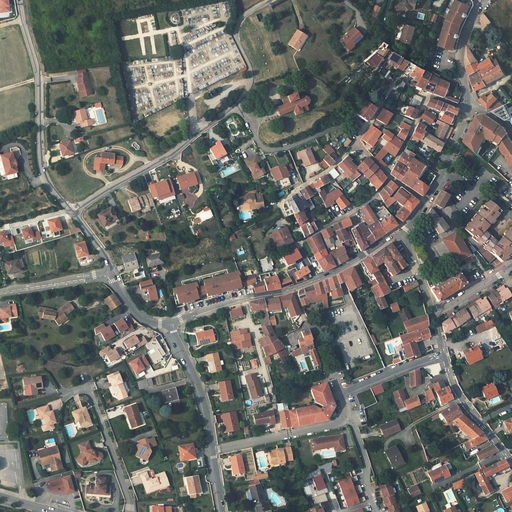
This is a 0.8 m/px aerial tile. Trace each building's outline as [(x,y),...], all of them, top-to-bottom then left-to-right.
[(0,0),(0,12),(9,11),(7,0),(0,0)] [(408,7),(411,8),(415,9),(417,0),(405,0),(396,7),(400,13),(405,9),(407,11),(408,7)] [(470,9),(471,7),(456,0),(455,0),(447,18),(440,43),(446,45),(445,47),(447,47),(446,49),(453,51),(454,47),(456,48),(458,42),(457,41),(462,26),(466,16),(467,14),(465,13),(468,8),(470,9)] [(376,17),(381,8),(376,5),(371,14),(376,17)] [(480,18),(482,25),(484,28),(490,23),(483,14),(480,18)] [(405,24),(403,32),(404,32),(403,36),(402,36),(400,42),(410,45),(416,27),(405,24)] [(351,43),(353,45),(361,37),(353,28),(347,34),(348,35),(345,37),(345,36),(340,41),(346,48),(351,43)] [(299,44),(301,45),(306,36),(297,30),(288,44),(296,49),(299,44)] [(488,71),(499,64),(500,64),(497,59),(493,61),(490,58),(480,64),(471,49),(475,45),(469,39),(467,48),(466,55),(466,59),(466,61),(467,65),(470,75),(482,69),(485,73),(488,71)] [(382,47),(365,62),(372,72),(389,50),(382,47)] [(398,66),(402,59),(402,58),(393,52),(388,60),(398,66)] [(411,73),(415,67),(402,59),(398,66),(397,68),(402,71),(405,67),(409,70),(408,71),(411,73)] [(504,74),(499,64),(488,71),(485,73),(482,69),(470,75),(471,77),(472,80),(477,77),(482,88),(487,85),(486,84),(504,74)] [(423,71),(415,67),(411,73),(410,76),(414,78),(413,81),(418,83),(423,71)] [(427,82),(430,75),(423,71),(418,83),(417,86),(423,90),(427,82)] [(79,79),(76,80),(81,98),(92,95),(86,73),(84,73),(78,75),(79,79)] [(380,73),(377,77),(385,87),(388,85),(380,73)] [(438,79),(430,75),(427,82),(435,86),(438,79)] [(477,77),(472,80),(473,84),(476,91),(482,88),(477,77)] [(452,87),(438,79),(435,86),(432,94),(438,96),(443,98),(446,89),(450,91),(452,87)] [(435,86),(427,82),(423,90),(432,94),(435,86)] [(494,112),(505,106),(499,99),(500,98),(493,92),(486,95),(481,101),(489,109),(494,112)] [(276,108),(279,116),(293,110),(296,116),(303,113),(303,112),(308,110),(306,106),(309,104),(310,101),(309,98),(306,96),(302,96),(297,98),(296,93),(294,94),(294,93),(287,96),(287,97),(282,99),(284,104),(276,108)] [(415,95),(413,99),(420,103),(422,98),(415,95)] [(418,108),(420,103),(413,99),(410,104),(418,108)] [(440,110),(443,104),(430,99),(426,106),(439,111),(440,110)] [(363,100),(356,112),(368,122),(373,115),(377,109),(363,100)] [(505,106),(494,112),(502,117),(509,113),(510,116),(511,115),(506,105),(505,106)] [(413,119),(417,110),(408,106),(404,115),(413,119)] [(447,106),(444,112),(452,116),(454,117),(456,112),(457,110),(447,106)] [(84,109),(73,112),(76,124),(81,122),(82,127),(92,124),(91,119),(86,120),(84,109)] [(386,126),(389,123),(391,119),(390,119),(392,115),(382,109),(376,119),(386,126)] [(430,124),(433,120),(435,118),(425,111),(420,118),(430,124)] [(452,116),(444,112),(441,118),(438,116),(437,118),(440,120),(449,124),(452,116)] [(501,144),(508,135),(509,134),(505,128),(502,127),(503,126),(484,115),(477,116),(471,129),(465,141),(479,154),(489,136),(497,141),(497,142),(498,141),(501,144)] [(401,123),(410,127),(412,122),(404,118),(401,123)] [(398,128),(402,129),(407,132),(410,127),(401,123),(398,128)] [(418,123),(412,136),(419,141),(425,133),(422,131),(425,127),(418,123)] [(441,142),(442,140),(449,126),(442,123),(440,126),(434,138),(441,142)] [(375,139),(376,140),(380,133),(371,126),(361,140),(368,144),(370,146),(375,139)] [(453,128),(449,126),(442,140),(446,142),(453,128)] [(349,134),(354,138),(358,133),(355,129),(349,134)] [(404,140),(407,132),(402,129),(397,136),(404,140)] [(393,137),(387,131),(384,135),(383,134),(381,138),(388,143),(388,144),(393,137)] [(351,141),(354,138),(349,134),(349,133),(346,135),(351,141)] [(425,133),(419,141),(429,147),(434,138),(425,133)] [(511,141),(508,135),(501,144),(500,145),(508,157),(511,164),(511,141)] [(416,147),(419,141),(412,136),(408,143),(416,147)] [(388,144),(388,143),(385,146),(382,149),(387,152),(393,157),(402,143),(393,137),(388,144)] [(346,147),(350,141),(346,138),(342,144),(346,147)] [(443,144),(441,142),(434,138),(429,147),(438,152),(441,146),(443,144)] [(69,141),(59,144),(62,156),(72,153),(69,141)] [(226,154),(220,141),(212,145),(213,147),(209,149),(212,153),(208,155),(211,162),(226,154)] [(331,148),(328,144),(322,148),(328,155),(323,160),(330,167),(334,163),(333,161),(337,158),(334,153),(335,153),(333,151),(331,148)] [(310,148),(300,151),(302,156),(301,157),(304,165),(315,162),(310,148)] [(380,160),(387,152),(382,149),(376,155),(380,160)] [(398,161),(407,167),(412,159),(414,155),(404,149),(402,153),(401,152),(398,158),(399,159),(398,161)] [(113,162),(122,163),(122,157),(114,156),(114,154),(101,152),(100,158),(94,158),(93,170),(103,171),(104,163),(113,164),(113,162)] [(9,155),(0,157),(0,166),(3,177),(14,174),(13,168),(12,162),(11,162),(9,155)] [(256,155),(244,161),(248,168),(249,168),(252,174),(251,174),(254,179),(263,175),(260,170),(258,171),(256,164),(260,162),(256,155)] [(354,170),(356,168),(353,164),(350,161),(352,159),(348,155),(337,165),(352,182),(357,178),(359,175),(354,170)] [(380,160),(376,155),(374,157),(385,169),(387,166),(380,160)] [(364,161),(356,168),(354,170),(359,175),(372,163),(367,157),(364,161)] [(415,179),(424,166),(417,162),(412,159),(407,167),(406,168),(407,169),(405,172),(415,179)] [(420,159),(417,162),(424,166),(426,168),(428,165),(420,159)] [(390,173),(395,178),(403,166),(397,162),(390,173)] [(273,177),(276,191),(278,190),(275,180),(288,176),(288,174),(292,173),(293,173),(293,172),(293,171),(293,170),(292,169),(293,168),(291,163),(279,168),(278,167),(269,170),(273,177)] [(372,163),(359,175),(357,178),(361,183),(364,181),(367,179),(377,168),(375,165),(372,163)] [(406,168),(403,166),(395,178),(398,180),(399,181),(405,172),(407,169),(406,168)] [(328,173),(332,178),(338,174),(333,168),(328,173)] [(381,173),(377,168),(367,179),(376,189),(386,178),(381,173)] [(428,188),(415,179),(405,172),(399,181),(411,189),(422,196),(425,191),(428,188)] [(187,185),(196,182),(193,173),(177,178),(181,189),(188,187),(187,185)] [(325,175),(319,178),(320,180),(317,181),(311,183),(301,190),(306,200),(309,198),(312,196),(309,190),(315,187),(316,189),(317,191),(320,190),(319,187),(329,182),(325,175)] [(289,178),(282,181),(284,188),(291,185),(289,178)] [(159,199),(174,194),(169,179),(154,184),(158,196),(159,199)] [(158,196),(154,184),(153,181),(147,183),(153,198),(158,196)] [(390,181),(386,186),(393,192),(397,188),(395,186),(390,181)] [(386,186),(383,190),(389,196),(390,195),(393,192),(386,186)] [(400,187),(392,198),(395,201),(397,203),(402,207),(409,213),(414,207),(417,202),(412,198),(404,190),(400,187)] [(326,195),(323,189),(318,193),(322,202),(326,199),(332,195),(332,194),(338,190),(337,189),(326,195)] [(332,201),(335,200),(342,195),(338,190),(332,194),(332,195),(326,199),(328,203),(332,201)] [(378,194),(383,202),(384,202),(384,200),(387,198),(389,196),(383,190),(380,192),(378,194)] [(449,196),(446,194),(440,191),(436,199),(433,204),(441,209),(445,202),(449,196)] [(143,206),(144,208),(145,212),(150,210),(148,207),(154,205),(150,194),(135,199),(135,198),(128,201),(131,212),(139,209),(139,208),(143,206)] [(174,194),(159,199),(160,203),(176,198),(174,194)] [(247,206),(251,205),(255,205),(256,208),(256,209),(263,208),(261,194),(256,194),(256,197),(254,197),(254,195),(246,196),(247,205),(247,206)] [(349,204),(342,195),(335,200),(342,210),(349,204)] [(291,208),(294,214),(302,210),(301,209),(307,206),(304,199),(300,201),(299,199),(297,199),(295,201),(292,196),(287,199),(291,208)] [(314,207),(309,198),(306,200),(311,209),(314,207)] [(395,201),(392,198),(389,201),(385,205),(387,208),(391,204),(395,201)] [(495,221),(493,220),(492,219),(494,216),(496,218),(501,211),(496,206),(496,205),(494,203),(493,204),(489,201),(486,203),(485,203),(478,210),(479,212),(476,215),(476,214),(475,214),(473,217),(473,218),(472,218),(470,219),(471,221),(469,223),(471,224),(468,229),(471,233),(470,235),(472,236),(471,237),(477,242),(478,242),(481,244),(489,236),(484,231),(485,230),(491,223),(493,224),(495,221)] [(360,209),(363,213),(366,219),(364,221),(368,225),(377,220),(374,216),(367,204),(360,209)] [(111,223),(110,222),(108,218),(114,214),(115,214),(111,207),(97,215),(104,227),(111,223)] [(402,222),(409,213),(402,207),(395,216),(402,222)] [(284,211),(286,217),(294,214),(291,208),(284,211)] [(385,208),(374,216),(377,220),(385,234),(397,225),(390,215),(385,208)] [(307,219),(302,210),(294,214),(300,227),(306,224),(304,221),(307,219)] [(440,222),(439,220),(431,210),(428,213),(426,216),(438,234),(446,229),(440,222)] [(61,230),(58,218),(47,221),(50,233),(61,230)] [(336,233),(340,243),(347,240),(348,240),(343,228),(351,225),(347,218),(344,219),(333,225),(336,233)] [(385,234),(377,220),(368,225),(365,227),(363,223),(357,225),(358,227),(367,247),(373,242),(385,234)] [(306,224),(300,227),(301,230),(304,238),(317,230),(312,222),(309,224),(308,223),(306,224)] [(511,225),(509,229),(511,231),(509,234),(507,232),(506,231),(503,233),(505,234),(499,240),(502,242),(499,245),(497,243),(491,238),(484,247),(496,257),(501,261),(504,259),(509,253),(510,255),(511,253),(511,225)] [(286,227),(275,232),(277,237),(279,242),(282,247),(293,241),(288,233),(286,227)] [(326,245),(334,242),(331,236),(333,235),(329,227),(321,232),(326,245)] [(367,247),(358,227),(351,230),(361,251),(367,247)] [(24,239),(33,237),(34,240),(40,238),(38,231),(32,233),(30,228),(21,230),(24,239)] [(12,235),(7,236),(5,231),(0,232),(0,242),(3,242),(4,247),(14,244),(12,235)] [(455,232),(443,240),(456,262),(468,254),(455,232)] [(306,240),(314,255),(324,250),(318,233),(311,237),(306,240)] [(491,238),(489,236),(481,244),(484,247),(491,238)] [(348,242),(347,240),(340,243),(341,247),(342,247),(343,248),(349,245),(349,246),(355,244),(353,239),(348,242)] [(84,242),(75,245),(78,258),(87,255),(84,242)] [(391,243),(383,248),(399,271),(406,266),(391,243)] [(345,253),(343,248),(342,247),(341,247),(330,253),(336,266),(348,259),(344,253),(345,253)] [(488,264),(496,257),(484,247),(483,248),(478,253),(488,264)] [(392,275),(399,271),(383,248),(377,253),(375,254),(376,255),(376,256),(375,257),(379,265),(385,261),(386,262),(385,262),(385,263),(385,264),(385,265),(386,266),(388,269),(389,268),(390,270),(389,271),(392,275)] [(327,256),(324,250),(314,255),(316,261),(323,272),(334,267),(329,255),(327,256)] [(299,253),(293,255),(291,251),(282,255),(287,265),(302,257),(299,253)] [(160,253),(145,257),(148,267),(163,263),(160,253)] [(126,271),(132,269),(137,268),(138,268),(134,254),(122,257),(125,268),(126,271)] [(379,265),(375,257),(374,255),(370,258),(376,267),(379,265)] [(4,264),(7,274),(20,270),(19,268),(24,267),(21,259),(17,260),(12,261),(11,258),(4,261),(5,263),(4,264)] [(364,277),(369,286),(376,282),(374,278),(380,275),(376,267),(370,258),(369,258),(361,263),(367,275),(364,277)] [(298,278),(305,275),(310,272),(307,266),(299,271),(297,271),(295,267),(291,270),(288,271),(290,276),(296,273),(298,278)] [(340,274),(344,281),(349,291),(360,285),(352,267),(340,274)] [(241,279),(239,271),(204,281),(205,286),(207,293),(208,296),(211,295),(222,292),(227,291),(237,288),(244,286),(241,279)] [(306,279),(305,275),(298,278),(296,273),(290,276),(290,277),(279,281),(282,288),(293,284),(306,279)] [(458,273),(430,290),(438,302),(466,285),(458,273)] [(335,276),(338,284),(341,283),(344,281),(340,274),(338,275),(335,276)] [(241,279),(244,286),(252,283),(256,283),(256,281),(254,275),(241,279)] [(270,276),(263,278),(264,282),(266,288),(267,291),(270,291),(277,289),(280,289),(276,275),(270,276)] [(341,293),(338,284),(335,276),(320,283),(322,288),(328,286),(330,292),(331,296),(340,293),(341,293)] [(150,280),(139,283),(141,290),(147,288),(151,301),(158,299),(154,286),(152,286),(150,280)] [(369,286),(380,309),(386,306),(382,296),(389,292),(383,281),(378,284),(376,282),(369,286)] [(416,281),(403,287),(405,291),(410,289),(417,285),(416,281)] [(256,283),(252,283),(255,293),(258,292),(265,291),(264,289),(266,288),(264,282),(256,283)] [(175,294),(177,294),(180,304),(184,303),(194,300),(199,299),(198,296),(196,289),(198,288),(197,283),(173,289),(175,294)] [(325,293),(330,292),(328,286),(322,288),(320,283),(313,285),(315,295),(313,295),(314,302),(322,305),(322,299),(326,297),(325,293)] [(298,293),(300,299),(306,297),(313,295),(315,295),(313,285),(304,289),(300,291),(298,293)] [(196,289),(198,296),(207,293),(205,286),(198,288),(196,289)] [(506,288),(505,289),(503,290),(501,287),(495,291),(502,301),(510,296),(506,288)] [(495,308),(499,305),(498,304),(502,301),(495,291),(494,290),(491,292),(492,294),(490,295),(489,300),(491,302),(495,308)] [(114,294),(106,299),(113,309),(121,304),(114,294)] [(291,317),(300,313),(294,296),(290,294),(284,297),(287,307),(291,317)] [(314,302),(313,295),(306,297),(300,299),(302,306),(314,302)] [(287,307),(284,297),(278,298),(280,308),(287,307)] [(278,298),(263,300),(266,311),(280,309),(280,308),(278,298)] [(113,309),(106,299),(104,300),(111,310),(113,309)] [(269,317),(266,311),(263,300),(263,299),(249,303),(251,312),(262,309),(264,318),(260,320),(262,328),(264,327),(270,325),(268,318),(269,317)] [(485,312),(486,313),(491,310),(487,304),(486,302),(481,301),(480,302),(479,300),(475,302),(482,314),(485,312)] [(470,312),(471,314),(475,320),(480,317),(479,316),(482,314),(475,302),(471,304),(473,306),(470,307),(470,312)] [(62,320),(66,317),(65,315),(74,309),(69,303),(56,312),(52,312),(53,310),(39,307),(37,316),(42,317),(42,318),(54,321),(58,325),(63,321),(62,320)] [(392,313),(398,310),(396,303),(390,305),(392,313)] [(16,305),(9,306),(9,308),(6,309),(0,309),(0,317),(1,318),(1,319),(6,318),(6,319),(17,317),(16,305)] [(398,310),(403,322),(411,319),(406,307),(398,310)] [(240,308),(230,312),(232,318),(242,314),(240,308)] [(461,323),(465,320),(463,319),(468,316),(463,309),(457,313),(457,317),(454,319),(458,325),(461,323)] [(426,315),(419,317),(411,319),(403,322),(406,330),(407,333),(427,326),(426,315)] [(119,333),(127,328),(130,332),(134,330),(129,322),(125,324),(122,319),(114,324),(119,333)] [(449,328),(450,330),(454,327),(454,328),(458,325),(454,319),(450,321),(446,320),(441,323),(444,331),(449,328)] [(491,320),(474,327),(477,333),(494,325),(491,320)] [(109,326),(105,328),(103,324),(94,329),(95,335),(100,332),(105,341),(114,336),(109,326)] [(270,325),(264,327),(268,336),(266,337),(259,340),(261,348),(262,347),(277,339),(270,325)] [(427,326),(407,333),(399,336),(404,350),(406,358),(414,355),(415,358),(419,356),(414,342),(430,337),(427,326)] [(245,334),(244,329),(229,332),(233,350),(247,347),(246,344),(250,343),(249,334),(247,334),(245,334)] [(212,330),(204,332),(204,333),(195,335),(198,345),(215,341),(212,330)] [(298,340),(299,345),(305,343),(306,346),(313,344),(308,330),(301,332),(303,339),(298,340)] [(128,348),(137,343),(140,347),(145,344),(147,343),(144,337),(138,340),(135,335),(124,342),(128,348)] [(155,351),(150,354),(154,361),(162,358),(161,356),(165,354),(155,339),(155,338),(147,343),(145,344),(150,351),(154,348),(155,351)] [(265,357),(268,355),(277,351),(283,347),(284,347),(277,339),(262,347),(265,357)] [(305,343),(299,345),(300,348),(301,352),(303,354),(309,352),(315,367),(320,365),(313,344),(306,346),(305,343)] [(105,354),(106,355),(110,362),(122,354),(118,348),(117,348),(112,351),(108,346),(99,351),(100,357),(105,354)] [(481,358),(476,346),(463,352),(465,356),(464,357),(467,364),(481,358)] [(287,354),(283,347),(277,351),(280,358),(284,356),(287,354)] [(301,352),(300,348),(297,350),(291,352),(293,357),(303,354),(301,352)] [(206,355),(208,364),(209,363),(211,372),(221,370),(217,353),(206,355)] [(149,364),(144,356),(138,359),(138,358),(129,363),(136,375),(138,374),(143,371),(145,370),(143,366),(145,365),(145,367),(149,364)] [(438,366),(425,371),(427,377),(431,376),(431,377),(441,373),(438,366)] [(409,377),(409,378),(419,375),(418,370),(418,369),(410,371),(409,372),(409,377)] [(108,376),(111,382),(112,386),(113,385),(117,394),(125,391),(118,372),(108,376)] [(261,396),(259,389),(260,388),(257,379),(256,380),(255,374),(245,376),(247,383),(248,383),(252,399),(261,396)] [(419,384),(419,375),(409,378),(410,387),(419,384)] [(36,389),(42,388),(41,377),(23,380),(25,390),(36,389)] [(139,389),(148,386),(146,379),(137,382),(139,389)] [(218,383),(220,391),(221,391),(223,401),(233,399),(229,381),(218,383)] [(442,381),(433,384),(436,392),(441,404),(452,399),(447,387),(445,388),(442,381)] [(319,393),(328,390),(325,383),(317,385),(317,387),(316,387),(319,393)] [(480,389),(482,393),(484,393),(487,398),(496,394),(491,383),(480,389)] [(383,391),(380,384),(370,388),(373,395),(378,393),(383,391)] [(319,393),(316,387),(310,389),(312,396),(319,393)] [(174,388),(162,391),(165,403),(177,399),(174,388)] [(423,399),(424,403),(434,399),(432,393),(430,389),(425,391),(427,397),(423,399)] [(317,402),(316,403),(322,406),(320,409),(313,406),(303,408),(303,409),(301,410),(307,425),(324,421),(327,416),(327,415),(327,413),(324,412),(326,408),(329,410),(330,408),(333,404),(328,390),(319,393),(312,396),(313,399),(316,398),(317,402)] [(405,406),(407,410),(419,404),(418,401),(416,396),(406,400),(402,390),(394,393),(400,408),(405,406)] [(125,391),(117,394),(119,400),(127,397),(125,391)] [(130,416),(134,428),(142,424),(137,413),(138,413),(135,404),(125,408),(128,417),(130,416)] [(448,424),(452,422),(462,415),(455,405),(440,412),(448,424)] [(44,417),(45,423),(54,421),(52,411),(49,412),(47,406),(37,409),(39,415),(41,414),(42,418),(44,417)] [(72,412),(75,420),(80,418),(83,427),(91,424),(88,418),(87,417),(86,415),(87,415),(85,407),(72,412)] [(307,425),(301,410),(295,411),(295,410),(288,411),(289,412),(291,428),(307,425)] [(226,422),(228,432),(239,430),(235,412),(222,415),(224,423),(226,422)] [(268,415),(267,412),(253,415),(256,425),(269,422),(270,425),(275,423),(273,414),(268,415)] [(452,422),(463,432),(474,426),(462,415),(452,422)] [(511,430),(511,417),(503,422),(508,433),(511,430)] [(384,436),(399,430),(395,420),(380,426),(384,436)] [(52,423),(45,425),(42,426),(43,431),(54,429),(52,423)] [(463,432),(472,439),(483,434),(474,426),(463,432)] [(472,439),(465,442),(468,449),(487,439),(483,434),(472,439)] [(314,440),(315,443),(316,450),(317,449),(333,447),(334,451),(344,449),(342,435),(314,440)] [(144,458),(148,459),(151,452),(149,448),(157,445),(154,438),(146,440),(146,438),(138,441),(139,445),(140,449),(138,449),(135,456),(141,459),(144,458)] [(88,441),(78,445),(81,453),(75,460),(83,466),(87,460),(88,460),(94,458),(95,458),(96,459),(99,460),(101,459),(102,456),(101,453),(90,449),(88,441)] [(193,453),(196,452),(195,449),(197,449),(197,447),(193,448),(192,444),(179,446),(181,460),(194,458),(193,453)] [(497,451),(492,445),(476,453),(479,460),(497,451)] [(42,460),(40,460),(42,466),(49,463),(51,471),(62,468),(56,446),(50,448),(51,450),(47,451),(46,449),(39,451),(42,460)] [(395,446),(384,451),(393,467),(402,462),(395,446)] [(271,463),(273,462),(278,462),(278,464),(284,463),(284,461),(292,460),(290,447),(281,449),(282,450),(276,451),(276,450),(270,451),(271,456),(270,456),(271,463)] [(230,457),(231,465),(233,465),(234,474),(244,472),(241,455),(230,457)] [(478,483),(480,486),(487,482),(485,477),(508,466),(504,460),(474,474),(478,483)] [(444,466),(442,467),(433,471),(427,474),(432,483),(449,475),(444,466)] [(327,511),(328,511),(331,511),(325,494),(328,492),(326,488),(325,488),(324,484),(322,480),(320,475),(319,470),(304,475),(306,480),(311,479),(314,486),(315,486),(317,491),(314,492),(315,496),(311,498),(314,505),(318,503),(321,509),(317,510),(316,508),(310,510),(311,511),(327,511)] [(151,490),(168,483),(164,472),(155,475),(156,478),(152,480),(149,481),(149,479),(146,473),(140,475),(145,489),(150,487),(151,490)] [(195,494),(200,493),(197,476),(186,478),(189,495),(190,495),(190,498),(195,497),(195,494)] [(362,492),(359,485),(353,488),(351,482),(357,480),(356,476),(338,483),(347,507),(365,500),(364,497),(357,499),(356,494),(362,492)] [(464,484),(470,481),(468,476),(462,479),(463,481),(464,484)] [(69,477),(47,483),(49,490),(64,486),(65,491),(73,489),(69,477)] [(105,491),(108,491),(109,486),(108,486),(109,478),(96,477),(95,487),(86,486),(85,493),(94,494),(94,493),(99,493),(99,494),(104,495),(105,491)] [(454,489),(461,486),(460,483),(463,481),(462,479),(452,484),(454,489)] [(492,491),(487,482),(480,486),(484,495),(492,491)] [(150,487),(145,489),(147,493),(169,485),(168,483),(151,490),(150,487)] [(391,500),(393,499),(392,495),(393,494),(389,483),(380,486),(382,490),(381,490),(384,498),(382,499),(384,503),(391,500)] [(260,485),(249,487),(253,501),(251,502),(251,503),(252,503),(253,506),(255,505),(256,511),(258,511),(269,510),(267,501),(264,502),(260,485)] [(303,487),(306,495),(312,493),(308,485),(303,487)] [(408,490),(410,494),(418,490),(416,485),(408,490)] [(511,485),(500,491),(505,502),(511,498),(511,485)] [(393,499),(391,500),(384,503),(385,507),(388,506),(389,511),(398,511),(398,510),(399,510),(396,502),(395,503),(393,499)] [(428,511),(429,511),(425,503),(416,507),(418,511),(428,511)]
